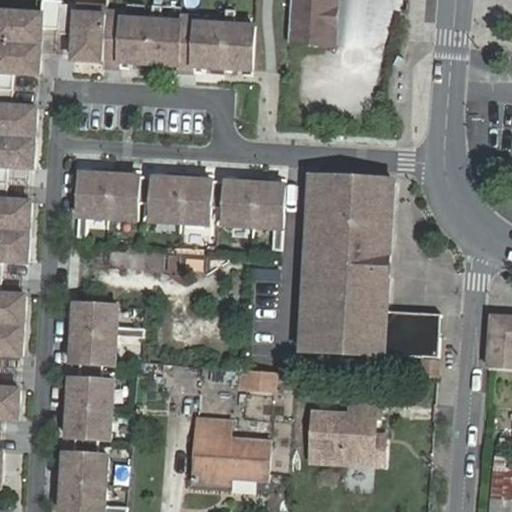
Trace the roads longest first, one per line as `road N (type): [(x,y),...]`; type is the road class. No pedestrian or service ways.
road 1 (residential): [(58,142),(35,511)]
road 2 (residential): [(461,511),(485,237)]
road 3 (residential): [(221,151),(222,100),(62,90),(58,142)]
road 4 (residential): [(221,151),(446,165)]
road 5 (tertiary): [(446,165),(455,0)]
road 6 (residential): [(58,142),(221,151)]
